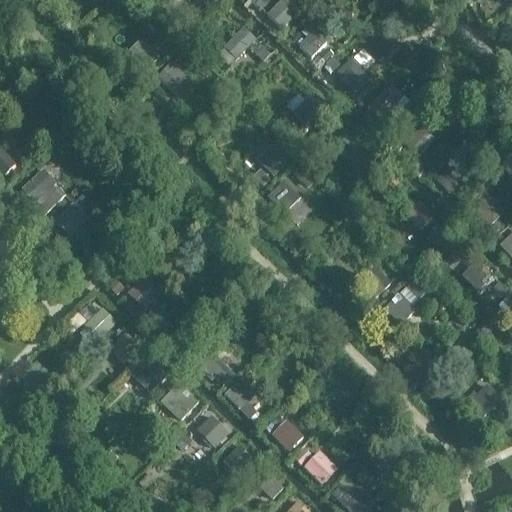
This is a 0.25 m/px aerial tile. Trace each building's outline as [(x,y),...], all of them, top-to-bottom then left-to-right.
[(299,0),(284,0),(270,13),(282,27),(305,6),(299,0)] [(219,43),(238,61),(257,42),(238,23),(219,43)] [(293,43),(313,62),(332,42),(312,24),(293,43)] [(354,89),(380,64),(366,49),(340,73),(354,89)] [(151,80),(171,99),(190,79),(170,60),(151,80)] [(365,104),(385,122),(404,102),(384,84),(365,104)] [(280,112),(300,131),(319,111),(299,92),(280,112)] [(277,175),(296,157),(278,138),(259,156),(277,175)] [(330,175),(350,193),(369,174),(349,155),(330,175)] [(429,185),(449,204),(468,184),(448,165),(429,185)] [(46,169),(23,192),(47,215),(70,192),(46,169)] [(262,197),(281,216),(300,196),(281,178),(262,197)] [(399,220),(418,239),(437,219),(418,200),(399,220)] [(53,225),(73,244),(92,224),(72,205),(53,225)] [(511,233),(498,248),(511,261),(511,233)] [(482,291),(497,275),(479,259),(464,276),(482,291)] [(126,293),(145,312),(165,292),(145,273),(126,293)] [(486,288),(508,309),(511,305),(511,290),(497,277),(486,288)] [(383,309),(402,328),(421,308),(402,290),(383,309)] [(83,330),(96,345),(120,324),(106,309),(83,330)] [(511,318),(495,336),(511,352),(511,318)] [(106,372),(125,391),(144,371),(125,352),(106,372)] [(193,385),(213,403),(232,384),(213,365),(193,385)] [(251,404),(260,392),(241,377),(226,397),(256,420),(262,413),(251,404)] [(464,397),(484,416),(503,396),(483,377),(464,397)] [(176,388),(165,406),(183,417),(194,400),(176,388)] [(191,433),(211,452),(230,432),(210,413),(191,433)] [(265,436),(285,454),(304,435),(284,416),(265,436)] [(226,462),(238,474),(254,458),(242,446),(226,462)] [(323,451),(306,467),(325,486),(342,469),(323,451)] [(335,499),(348,511),(359,511),(373,498),(354,479),(335,499)] [(279,511),(311,511),(295,496),(279,511)]
